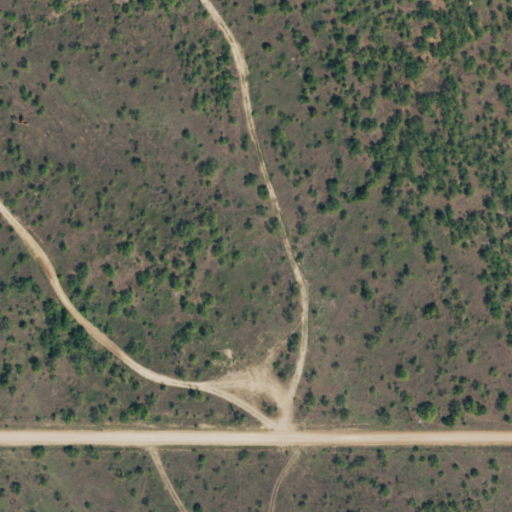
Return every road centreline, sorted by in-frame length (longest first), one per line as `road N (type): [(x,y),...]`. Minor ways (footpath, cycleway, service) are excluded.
road 1 (residential): [(511,447),(0,445)]
road 2 (residential): [(229,447),(214,386),(67,295),(0,218)]
